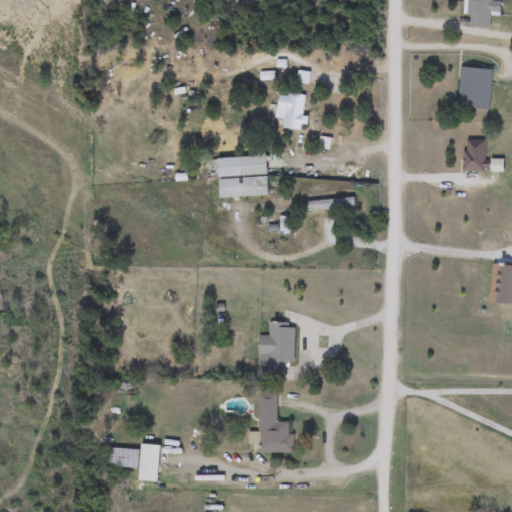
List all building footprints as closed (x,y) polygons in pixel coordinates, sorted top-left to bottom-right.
[(490,27),(469,27),(469,0),(492,0),(492,1),(500,1),(500,12),(490,12),(490,27)] [(485,69),(482,103),(458,101),(460,67),(485,69)] [(275,119),(279,93),(305,97),(300,131),(282,128),(284,120),(275,119)] [(485,141),(485,172),(464,172),(464,141),(485,141)] [(217,159),(266,157),(268,196),(220,197),(219,179),(218,179),(217,159)] [(306,201),(354,200),(354,209),(306,210),(306,201)] [(259,336),(269,337),(269,324),(294,324),(293,365),(282,364),(282,379),(258,378),(259,336)] [(258,394),(277,393),(277,422),(289,422),(289,435),(293,435),(293,453),(259,453),(258,394)] [(136,467),(109,467),(109,450),(136,450),(136,467)]
